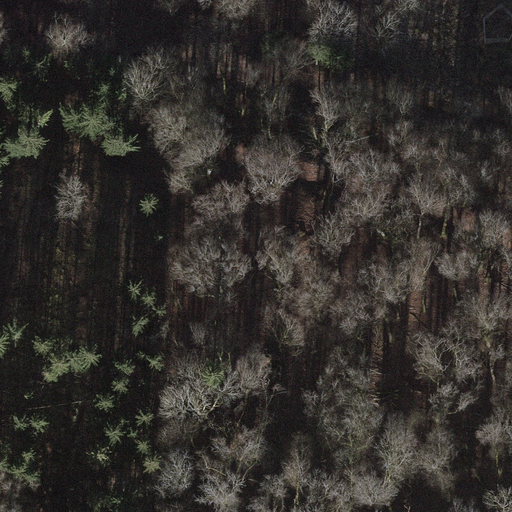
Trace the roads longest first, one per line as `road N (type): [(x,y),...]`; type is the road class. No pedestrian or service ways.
road 1 (track): [(0,74),(511,253)]
road 2 (track): [(0,25),(511,118)]
